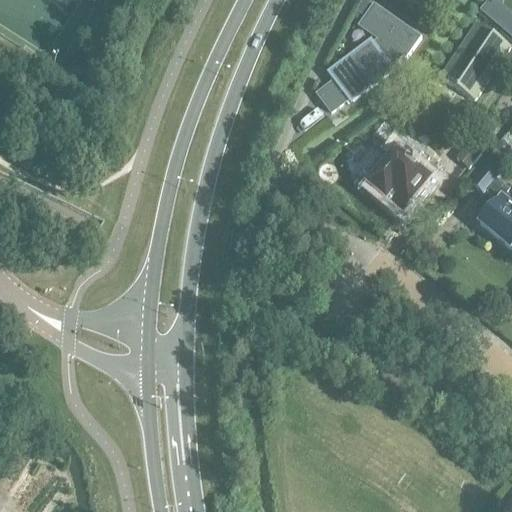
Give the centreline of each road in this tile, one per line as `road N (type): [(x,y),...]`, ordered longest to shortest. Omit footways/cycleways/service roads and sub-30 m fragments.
road 1 (primary): [(186,357),(187,293),(206,183),(279,0)]
road 2 (primary): [(248,0),(175,168),(148,334)]
road 3 (residential): [(511,372),(374,255)]
road 4 (primary): [(202,511),(186,357)]
road 5 (residential): [(419,511),(511,402)]
road 6 (primary): [(146,371),(160,511)]
